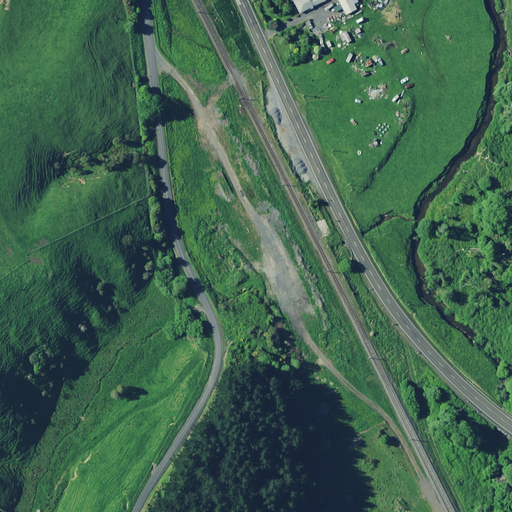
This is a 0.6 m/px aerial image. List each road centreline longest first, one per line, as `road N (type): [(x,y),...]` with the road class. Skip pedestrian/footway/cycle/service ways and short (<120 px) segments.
road 1 (unclassified): [(144,0),(171,218),(219,355),(207,395),(138,511)]
road 2 (primary): [(511,427),(463,388),(377,286),(242,0)]
